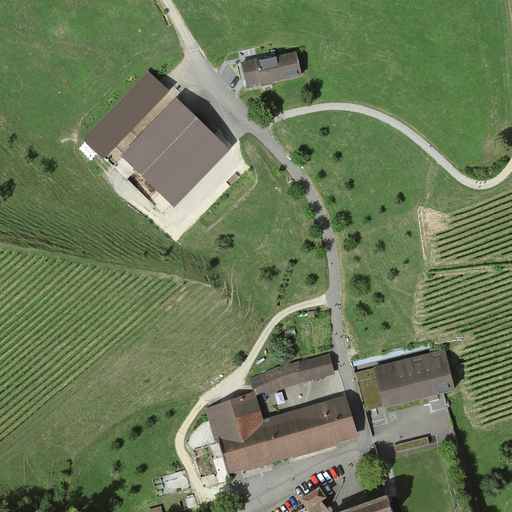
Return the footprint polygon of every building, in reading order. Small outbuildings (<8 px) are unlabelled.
[(258,58),(241,62),(247,88),(261,85),(261,88),(274,85),(273,83),(302,77),(296,52),(259,61),(258,58)] [(123,156),(175,207),(230,150),(150,70),(85,138),(113,166),(123,156)] [(444,352),(373,370),(383,406),(384,410),(455,392),(444,352)] [(329,356),(278,369),(250,380),(258,400),(285,388),(334,376),(329,356)] [(365,411),(383,406),(373,370),(355,375),(365,411)] [(358,438),(346,399),(339,401),(263,423),(254,393),(206,410),(216,445),(219,445),(228,475),(293,457),(293,460),(337,447),(336,444),(358,438)] [(425,439),(393,447),(394,452),(427,444),(425,439)] [(319,489),(301,501),(307,511),(323,511),(326,510),(321,502),(325,499),(319,489)] [(392,511),(388,497),(342,511),(392,511)]
